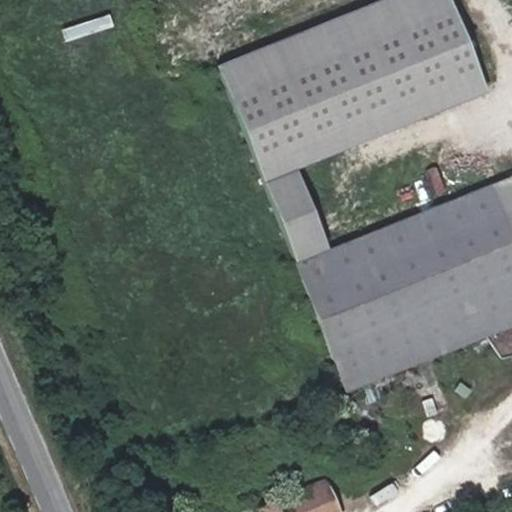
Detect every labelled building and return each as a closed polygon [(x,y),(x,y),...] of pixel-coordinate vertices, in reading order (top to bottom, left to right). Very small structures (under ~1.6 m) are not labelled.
[(511,247),(486,184),(292,262),(344,391),(511,324),(511,247)] [(423,419),(449,408),(443,394),(417,406),(423,419)] [(430,434),(452,425),(447,412),(425,421),(430,434)] [(331,511),(319,482),(272,503),(275,511),(331,511)] [(275,511),(272,503),(250,511),(275,511)]
